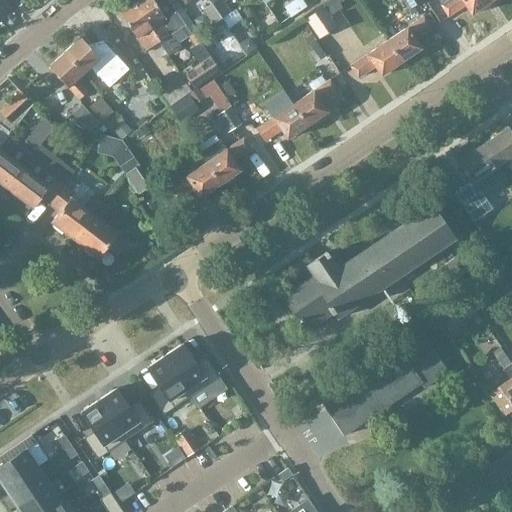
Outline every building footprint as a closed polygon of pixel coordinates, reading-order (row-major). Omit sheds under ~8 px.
[(134,0),(133,1),(159,41),(166,52),(178,44),(171,34),(184,25),(167,0),(158,7),(153,0),(134,0)] [(211,3),(221,18),(230,12),(222,0),(207,0),(211,4),(211,3)] [(280,16),(296,6),(292,0),(277,0),(272,3),(280,16)] [(334,0),(329,0),(320,6),(321,7),(328,18),(341,9),(337,4),(334,0)] [(402,0),(409,9),(422,0),(402,0)] [(436,0),(440,5),(448,17),(464,6),(470,15),(490,2),(489,0),(436,0)] [(159,41),(133,1),(118,11),(144,51),(159,41)] [(212,25),(221,18),(211,3),(211,4),(202,10),(212,25)] [(305,19),(320,38),(334,27),(328,18),(321,7),(305,19)] [(387,42),(401,62),(420,49),(414,39),(430,28),(423,17),(387,42)] [(194,34),(188,37),(195,47),(203,41),(197,32),(194,34)] [(239,44),(246,54),(256,48),(249,37),(239,44)] [(64,52),(84,74),(90,68),(108,88),(128,70),(103,42),(92,52),(80,38),(64,52)] [(401,62),(387,42),(350,67),(357,78),(374,66),(380,76),(401,62)] [(84,74),(64,52),(48,67),(79,101),(88,93),(76,80),(84,74)] [(182,75),(193,90),(220,71),(209,56),(182,75)] [(157,89),(169,106),(190,91),(178,74),(157,89)] [(330,80),(292,105),(307,126),(327,112),(320,103),(338,92),(330,80)] [(241,124),(241,123),(230,106),(213,81),(199,90),(204,98),(208,95),(219,113),(216,115),(227,133),(241,124)] [(194,104),(204,98),(199,90),(199,89),(189,96),(194,104)] [(0,148),(8,138),(11,134),(32,105),(19,91),(0,109),(0,113),(5,118),(0,124),(0,148)] [(272,118),(256,129),(263,141),(280,130),(286,140),(307,126),(292,105),(283,91),(263,104),(272,118)] [(186,96),(169,108),(178,121),(195,109),(186,96)] [(99,121),(83,104),(72,113),(88,131),(99,121)] [(42,119),(34,130),(45,138),(53,128),(42,119)] [(114,132),(121,140),(131,130),(124,122),(114,132)] [(480,143),(495,165),(511,153),(511,134),(506,125),(480,143)] [(164,155),(145,127),(126,141),(145,168),(164,155)] [(102,136),(98,152),(112,156),(115,160),(127,147),(123,141),(102,136)] [(8,138),(0,148),(0,183),(8,190),(33,157),(31,155),(8,138)] [(198,153),(205,164),(219,185),(240,171),(233,162),(250,150),(242,139),(225,150),(218,139),(198,153)] [(469,183),(453,193),(473,221),(491,210),(481,194),(504,178),(495,165),(480,143),(454,160),(469,183)] [(33,157),(8,190),(32,209),(41,198),(50,205),(75,171),(41,146),(33,157)] [(219,185),(205,164),(168,188),(176,200),(193,189),(199,198),(219,185)] [(124,174),(138,194),(148,188),(134,167),(124,174)] [(51,223),(73,240),(101,203),(91,196),(94,193),(81,183),(79,187),(69,179),(64,186),(50,205),(59,212),(51,223)] [(101,203),(73,240),(97,258),(105,248),(115,255),(126,241),(99,220),(106,209),(107,208),(101,203)] [(335,318),(453,238),(430,204),(336,268),(325,251),(306,264),(313,275),(280,297),(303,330),(331,311),(335,318)] [(462,252),(437,270),(445,282),(471,264),(462,252)] [(498,279),(488,286),(497,298),(507,291),(498,279)] [(485,284),(473,293),(479,303),(492,294),(485,284)] [(378,313),(382,302),(368,297),(364,308),(378,313)] [(467,297),(439,316),(442,321),(448,330),(451,335),(463,326),(461,322),(477,312),(471,302),(467,297)] [(164,356),(190,396),(218,377),(204,356),(194,363),(181,344),(164,356)] [(418,345),(314,403),(329,430),(432,372),(418,345)] [(499,386),(490,393),(505,415),(511,410),(511,363),(503,350),(496,354),(505,368),(504,369),(511,379),(499,386)] [(163,415),(190,396),(164,356),(146,368),(159,387),(148,394),(163,415)] [(324,365),(302,380),(309,390),(331,375),(324,365)] [(98,400),(124,440),(152,421),(138,400),(128,407),(115,389),(98,400)] [(97,459),(124,440),(98,400),(80,412),(93,431),(82,438),(97,459)] [(31,435),(0,456),(0,483),(4,489),(37,466),(26,450),(36,443),(31,435)] [(56,439),(63,449),(70,444),(63,435),(56,439)] [(191,440),(178,449),(184,457),(197,448),(191,440)] [(70,444),(63,449),(70,459),(76,454),(70,444)] [(88,471),(81,462),(74,466),(81,476),(88,471)] [(37,466),(4,489),(15,506),(48,483),(37,466)] [(282,481),(292,475),(287,468),(277,475),(282,481)] [(98,476),(92,481),(102,496),(109,492),(98,476)] [(15,506),(19,511),(42,511),(60,500),(59,500),(48,483),(15,506)] [(122,511),(109,492),(102,496),(98,499),(106,511),(122,511)] [(77,511),(66,495),(59,500),(60,500),(42,511),(77,511)] [(298,507),(289,511),(316,511),(308,499),(298,507)]
